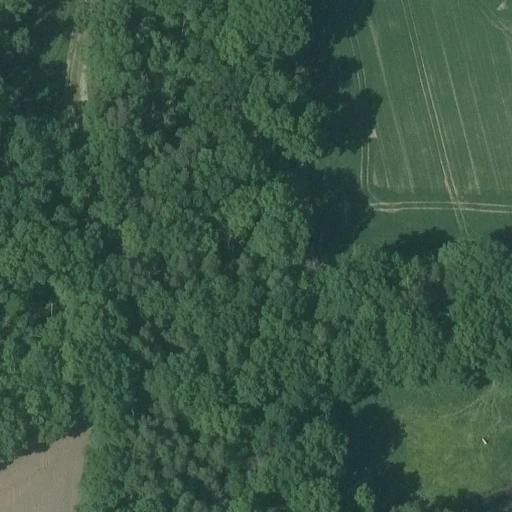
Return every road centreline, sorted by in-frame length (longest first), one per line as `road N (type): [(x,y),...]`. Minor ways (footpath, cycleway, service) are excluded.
road 1 (track): [(0,277),(126,261),(511,270)]
road 2 (track): [(74,0),(81,31),(63,147),(84,303),(89,445)]
